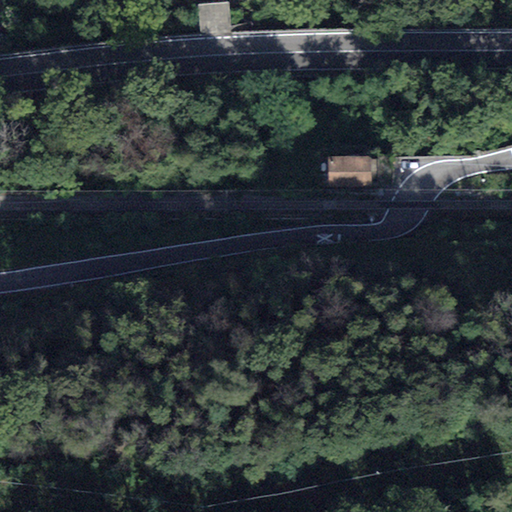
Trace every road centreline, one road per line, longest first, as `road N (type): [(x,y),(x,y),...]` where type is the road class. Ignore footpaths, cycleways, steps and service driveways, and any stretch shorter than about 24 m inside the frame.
road 1 (tertiary): [(511,157),(442,173),(421,187),(395,225),(375,234),(320,235),(0,283)]
road 2 (primary): [(0,71),(152,56),(511,48)]
